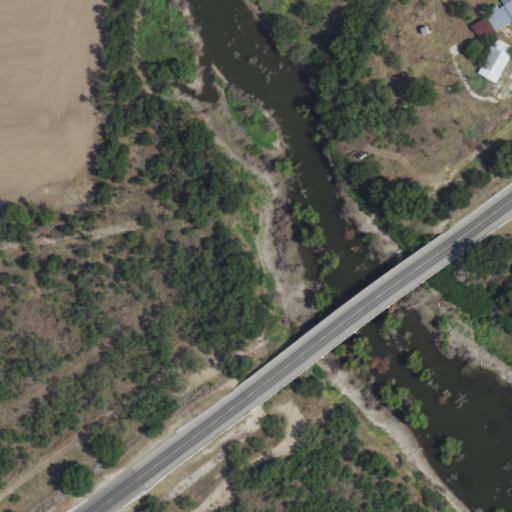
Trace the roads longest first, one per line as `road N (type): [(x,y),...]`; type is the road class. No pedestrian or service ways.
road 1 (trunk): [(234,423),(457,256)]
road 2 (trunk): [(115,511),(234,423)]
